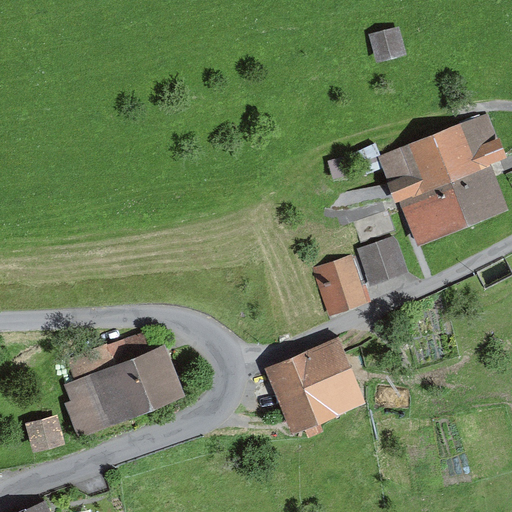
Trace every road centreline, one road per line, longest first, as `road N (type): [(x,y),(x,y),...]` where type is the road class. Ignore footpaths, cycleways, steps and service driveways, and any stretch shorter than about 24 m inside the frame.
road 1 (unclassified): [(0,322),(187,317),(236,359),(230,394),(192,424),(0,497)]
road 2 (track): [(236,359),(292,348),(511,242)]
